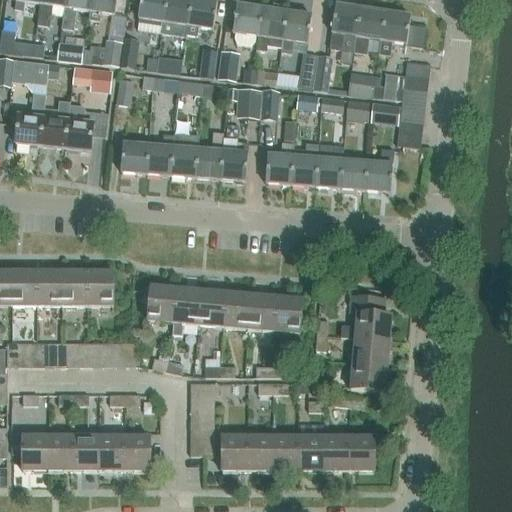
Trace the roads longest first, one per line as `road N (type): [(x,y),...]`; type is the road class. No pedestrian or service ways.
road 1 (residential): [(0,201),(437,236)]
road 2 (residential): [(412,511),(437,236)]
road 3 (residential): [(437,236),(463,0)]
